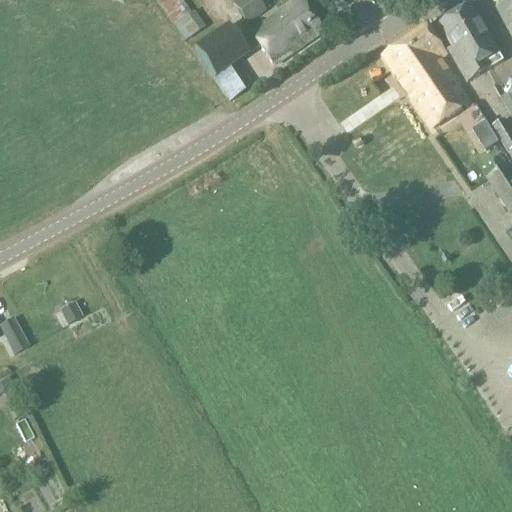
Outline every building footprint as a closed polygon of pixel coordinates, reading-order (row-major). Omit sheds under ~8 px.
[(192,14),(181,0),(154,0),(186,47),(208,31),(196,12),(192,14)] [(274,0),(244,0),(234,7),(247,26),(267,13),(271,9),(268,6),(274,0)] [(274,69),(324,35),(301,1),(251,35),(274,69)] [(511,1),(496,10),(511,39),(511,1)] [(449,53),(467,85),(504,63),(472,8),(440,27),(453,51),(449,53)] [(228,29),(193,51),(214,82),(215,81),(230,104),(254,88),(240,65),(248,60),(228,29)] [(385,59),(431,129),(470,106),(441,62),(447,58),(431,31),(385,59)] [(511,92),(502,98),(511,116),(511,92)] [(511,131),(506,121),(492,130),(511,161),(511,131)] [(511,173),(509,168),(487,182),(511,219),(511,173)] [(451,289),(445,294),(458,313),(465,308),(451,289)] [(82,319),(75,305),(60,313),(67,327),(82,319)] [(30,349),(15,321),(0,328),(0,331),(14,358),(30,349)]
